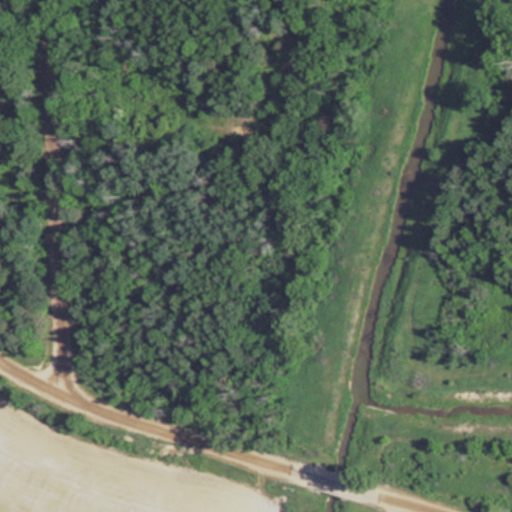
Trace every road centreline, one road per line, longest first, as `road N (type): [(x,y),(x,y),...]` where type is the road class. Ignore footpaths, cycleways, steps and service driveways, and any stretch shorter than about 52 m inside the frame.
road 1 (residential): [(65,400),(53,0)]
road 2 (residential): [(305,475),(65,400),(0,363)]
